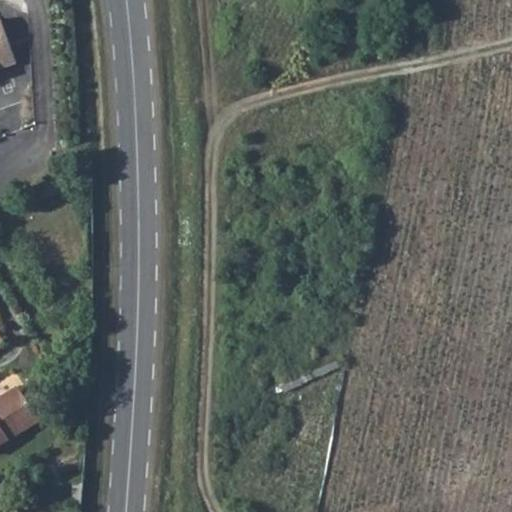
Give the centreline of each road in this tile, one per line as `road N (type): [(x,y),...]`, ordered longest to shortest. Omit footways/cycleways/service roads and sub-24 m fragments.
road 1 (track): [(216,511),(202,443),(217,124),(511,48)]
road 2 (tertiary): [(122,0),(140,137),(129,511)]
road 3 (track): [(217,124),(204,0)]
